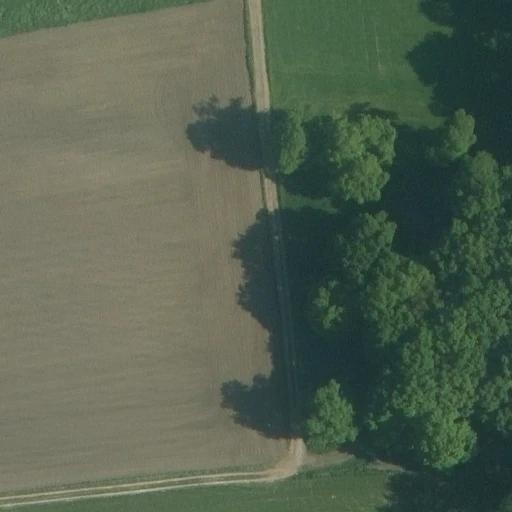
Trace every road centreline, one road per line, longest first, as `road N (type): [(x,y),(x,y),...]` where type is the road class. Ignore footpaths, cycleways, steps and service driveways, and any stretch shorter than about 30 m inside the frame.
road 1 (track): [(294,469),(247,0)]
road 2 (unclassified): [(0,505),(294,469)]
